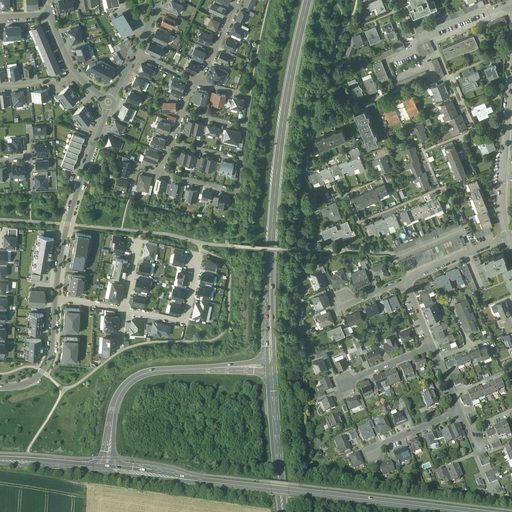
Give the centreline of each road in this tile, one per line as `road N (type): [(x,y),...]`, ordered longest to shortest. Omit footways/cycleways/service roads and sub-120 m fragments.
road 1 (primary): [(308,0),(272,199),(270,367)]
road 2 (primary): [(102,473),(113,403),(131,379),(154,370),(270,367)]
road 3 (residential): [(55,299),(72,208),(108,102)]
road 4 (secondary): [(271,491),(452,511)]
road 5 (residential): [(162,173),(238,192),(241,160),(174,143)]
road 6 (secondary): [(271,491),(102,473)]
road 7 (residential): [(199,82),(249,96),(245,127),(183,112)]
road 8 (primary): [(270,367),(281,511)]
road 9 (residential): [(123,309),(184,322),(196,260)]
road 10 (residential): [(0,386),(27,384),(42,372),(55,299)]
